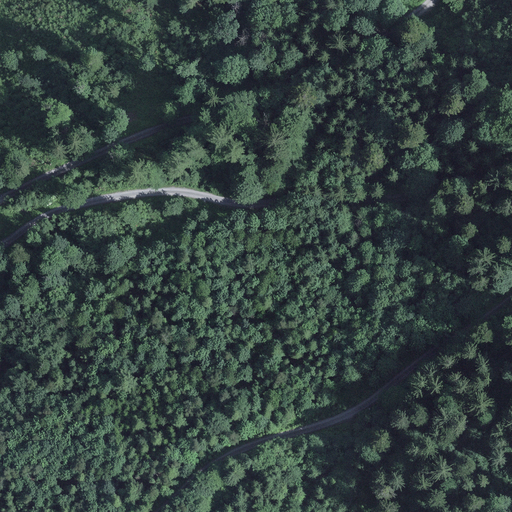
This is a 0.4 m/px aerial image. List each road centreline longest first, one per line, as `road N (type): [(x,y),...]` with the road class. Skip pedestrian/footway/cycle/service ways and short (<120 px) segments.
road 1 (track): [(0,246),(81,203),(184,191),(245,204),(386,200),(446,187),(511,158)]
road 2 (track): [(434,0),(400,37),(337,72),(135,135),(0,200)]
road 3 (track): [(511,298),(365,407),(242,448),(151,511)]
